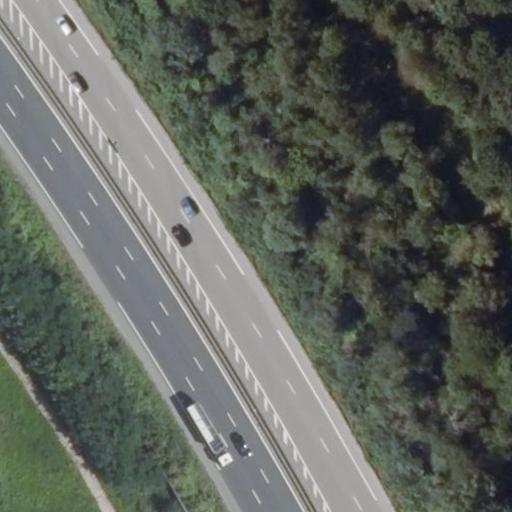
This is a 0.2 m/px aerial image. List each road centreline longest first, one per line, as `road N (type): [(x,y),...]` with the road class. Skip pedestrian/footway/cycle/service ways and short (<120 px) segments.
road 1 (motorway): [(371,511),(243,269),(64,0)]
road 2 (motorway): [(0,66),(248,438),(284,511)]
road 3 (track): [(115,511),(0,329)]
